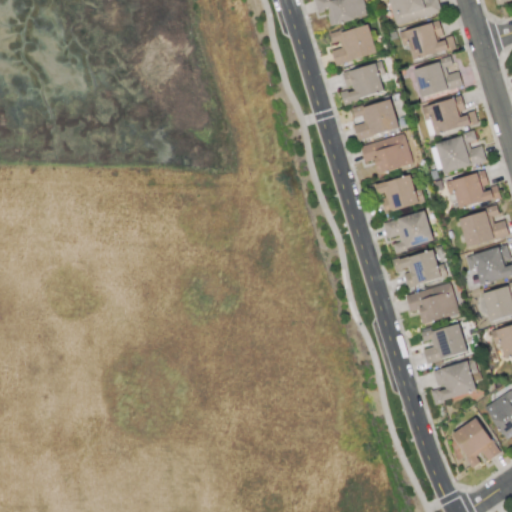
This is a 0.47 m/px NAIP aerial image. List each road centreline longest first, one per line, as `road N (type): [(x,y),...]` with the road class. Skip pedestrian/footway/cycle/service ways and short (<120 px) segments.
road 1 (tertiary): [(452,511),(388,337),(287,0)]
road 2 (residential): [(466,0),(511,148)]
